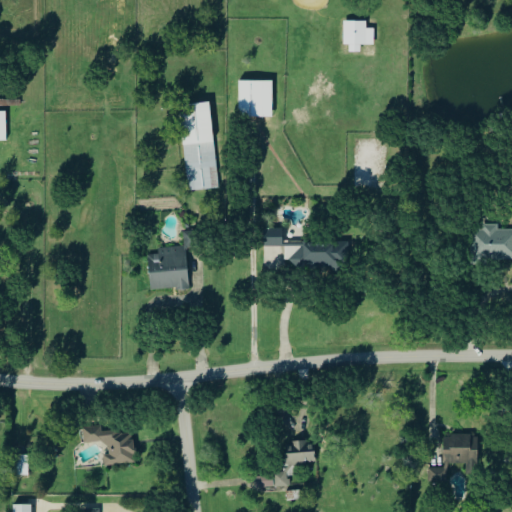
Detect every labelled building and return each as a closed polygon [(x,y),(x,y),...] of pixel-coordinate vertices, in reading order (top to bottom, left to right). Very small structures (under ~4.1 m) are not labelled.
[(374,46),(374,29),(366,28),(366,21),(343,21),(343,45),(349,45),(349,52),(361,52),(361,45),(374,46)] [(270,81),(236,81),(236,118),(270,118),(270,81)] [(208,103),(177,106),(185,193),(216,190),(208,103)] [(467,230),(467,261),(511,262),(511,228),(479,228),(479,230),(467,230)] [(290,268),(337,268),(337,243),(280,242),(280,230),(260,229),(260,247),(290,247),(290,268)] [(184,249),(195,249),(194,233),(181,233),(182,248),(155,250),(155,256),(146,256),(148,292),(186,290),(184,249)] [(133,465),(130,429),(81,432),(82,446),(100,444),(102,467),(133,465)] [(475,436),(441,436),(441,467),(475,467),(475,436)] [(283,475),(252,477),(253,490),(290,488),(288,466),(313,465),(312,442),(281,444),(283,475)] [(12,477),(25,476),(25,457),(12,458),(12,477)] [(444,483),(444,469),(426,469),(426,483),(444,483)]
